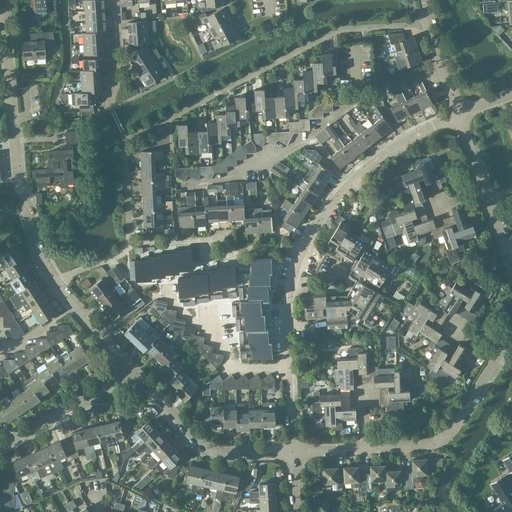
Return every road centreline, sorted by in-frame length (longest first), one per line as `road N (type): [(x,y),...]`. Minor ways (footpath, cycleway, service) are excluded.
road 1 (residential): [(134,374),(51,280),(35,246),(16,168),(4,0)]
road 2 (residential): [(364,448),(440,442),(511,336)]
road 3 (residential): [(294,450),(208,450),(134,374)]
road 4 (residential): [(315,227),(365,168),(460,115)]
road 5 (residential): [(0,445),(134,374)]
road 6 (residential): [(294,450),(288,308)]
road 7 (residential): [(460,115),(423,0)]
